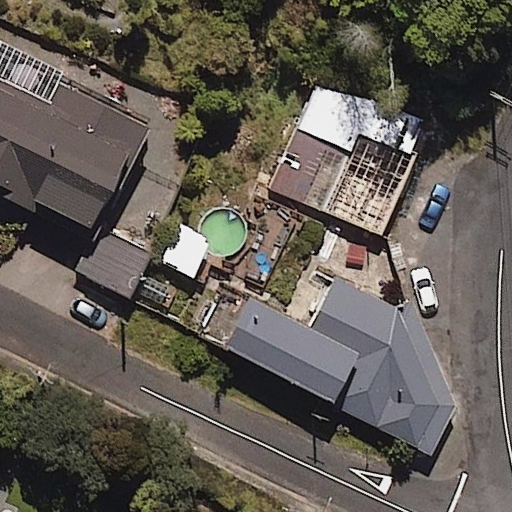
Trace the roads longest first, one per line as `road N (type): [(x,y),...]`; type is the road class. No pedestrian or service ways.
road 1 (residential): [(410,511),(0,318)]
road 2 (residential): [(511,463),(497,330),(511,217)]
